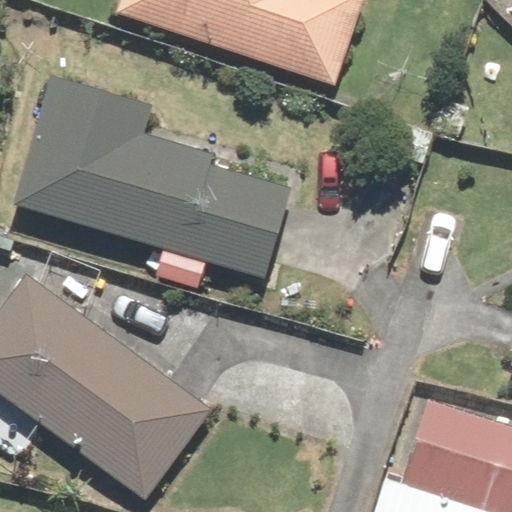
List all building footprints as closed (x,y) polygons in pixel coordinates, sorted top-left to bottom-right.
[(122,0),(119,10),(339,84),(367,0),(122,0)] [(212,259),(274,277),(306,172),(144,123),(151,99),(57,70),(17,201),(172,247),(165,271),(204,283),(212,259)] [(436,128),(411,120),(408,119),(398,148),(432,160),(442,129),(466,137),(477,103),(448,93),(436,128)] [(0,408),(0,434),(50,473),(78,435),(150,491),(213,409),(167,374),(188,347),(148,316),(127,343),(16,258),(0,278),(0,375),(16,388),(0,408)] [(511,511),(511,420),(435,395),(401,498),(442,511),(511,511)]
